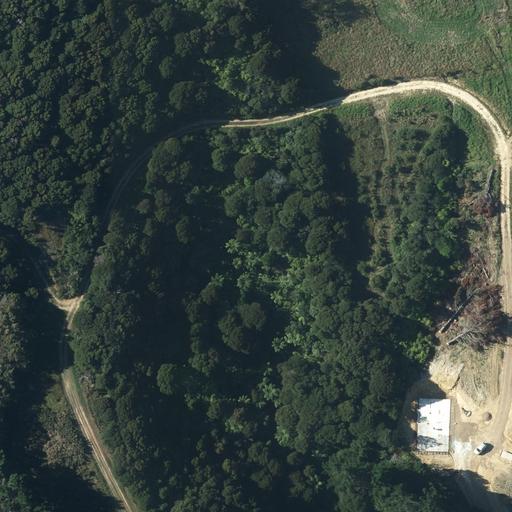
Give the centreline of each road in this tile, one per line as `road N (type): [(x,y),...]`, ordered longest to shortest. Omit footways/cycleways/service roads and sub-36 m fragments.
road 1 (track): [(61,339),(102,207),(181,125),(430,73),(501,125),(510,158)]
road 2 (track): [(504,511),(470,449),(467,404),(505,294),(511,155)]
road 3 (track): [(0,228),(43,271),(67,363),(137,511)]
